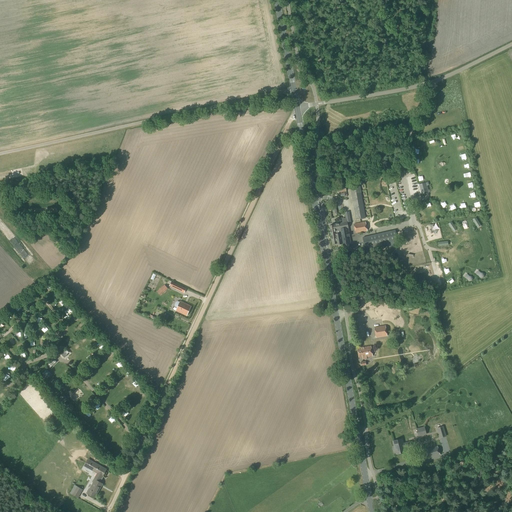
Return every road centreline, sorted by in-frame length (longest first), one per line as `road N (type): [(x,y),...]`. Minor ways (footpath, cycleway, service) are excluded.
road 1 (secondary): [(371,511),(297,108)]
road 2 (track): [(125,476),(297,108)]
road 3 (unclassified): [(297,108),(408,89),(511,44)]
road 4 (track): [(0,336),(43,300),(65,325),(45,356)]
